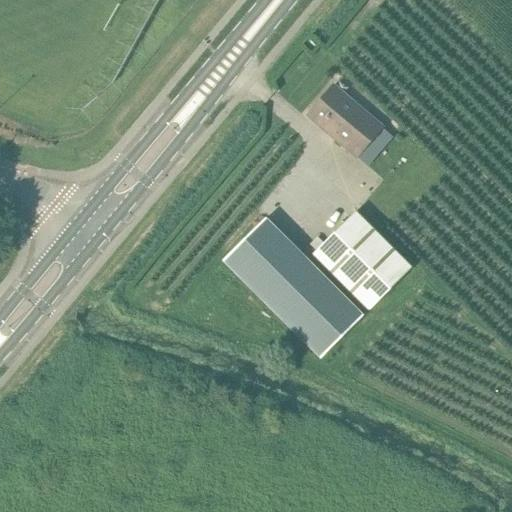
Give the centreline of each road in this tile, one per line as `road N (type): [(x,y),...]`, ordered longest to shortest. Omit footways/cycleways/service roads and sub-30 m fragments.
road 1 (secondary): [(84,236),(278,0)]
road 2 (secondary): [(0,337),(84,236)]
